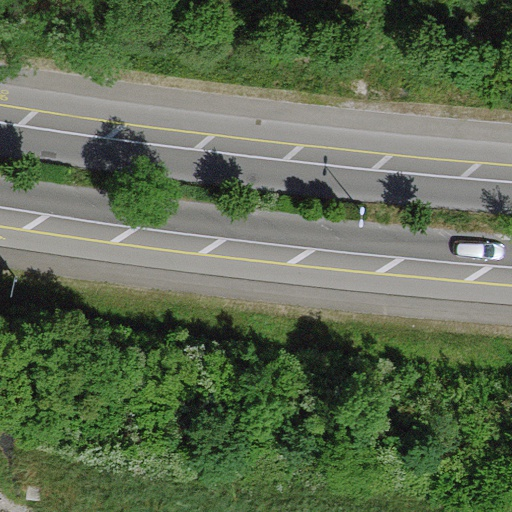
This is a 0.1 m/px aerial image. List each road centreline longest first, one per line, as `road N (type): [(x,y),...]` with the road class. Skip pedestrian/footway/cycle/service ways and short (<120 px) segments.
road 1 (secondary): [(511,183),(0,119)]
road 2 (secondary): [(0,210),(511,268)]
